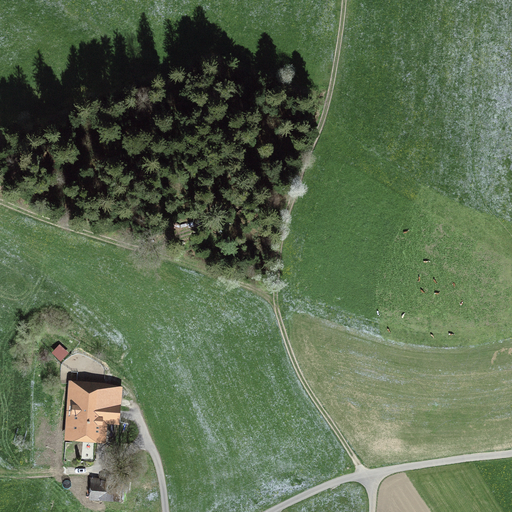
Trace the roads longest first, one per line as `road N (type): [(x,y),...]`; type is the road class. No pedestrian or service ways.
road 1 (track): [(343,0),(341,39),(286,226),(276,299),(297,371),(364,473)]
road 2 (track): [(156,256),(428,345),(471,343),(511,310)]
road 3 (track): [(156,256),(0,199)]
road 4 (track): [(0,474),(110,468),(145,433)]
road 5 (unclassified): [(364,473),(511,452)]
